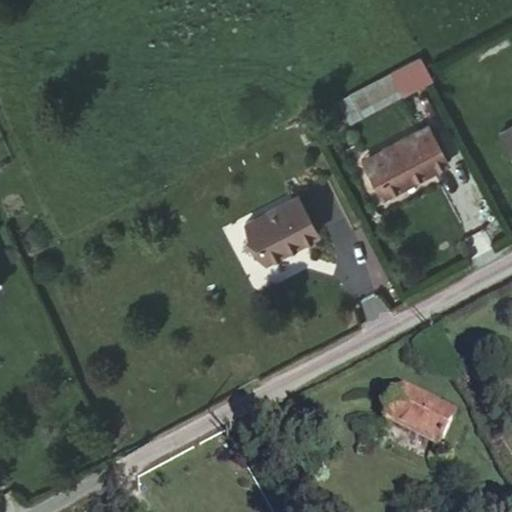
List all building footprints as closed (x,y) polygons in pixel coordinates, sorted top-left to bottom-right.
[(435,72),(423,49),(395,62),(409,87),(435,72)] [(420,179),(449,164),(429,126),(365,159),(383,192),(417,174),(420,179)] [(511,150),(511,127),(502,133),(511,150)] [(259,254),(312,228),(292,187),(239,214),(259,254)] [(396,390),(379,427),(432,454),(451,416),(396,390)]
